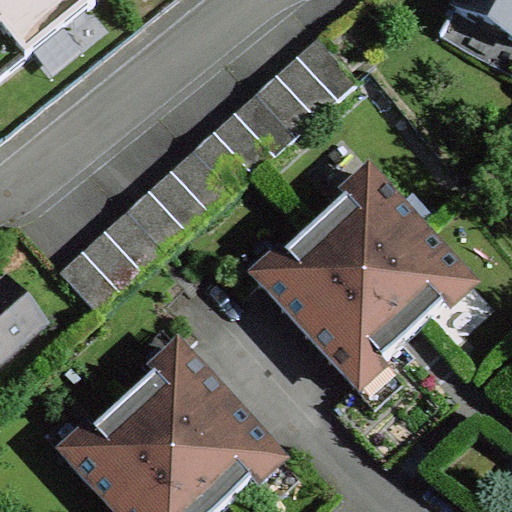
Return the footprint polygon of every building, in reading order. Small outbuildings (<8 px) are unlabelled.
[(72,0),(0,0),(0,76),(79,8),(72,0)] [(511,0),(460,0),(455,9),(511,42),(511,0)] [(511,42),(455,9),(440,35),(511,76),(511,42)] [(58,271),(99,316),(356,81),(315,37),(58,271)] [(374,177),(257,284),(353,388),(415,332),(470,282),(374,177)] [(0,282),(0,357),(43,321),(6,277),(0,282)] [(278,458),(182,353),(66,460),(113,511),(218,511),(223,508),(278,458)]
